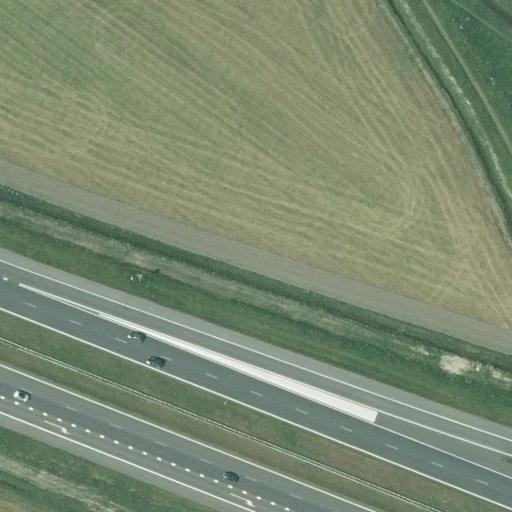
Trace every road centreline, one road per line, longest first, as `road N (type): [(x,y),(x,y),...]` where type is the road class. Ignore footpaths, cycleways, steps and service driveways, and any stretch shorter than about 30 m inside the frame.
road 1 (motorway): [(511,494),(9,296)]
road 2 (motorway): [(511,449),(79,298),(9,296)]
road 3 (motorway): [(0,381),(333,511)]
